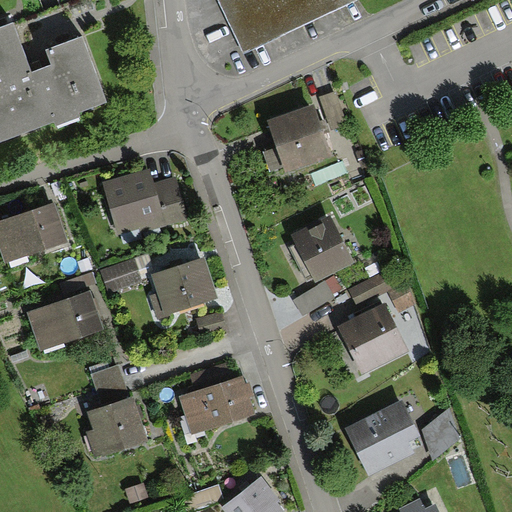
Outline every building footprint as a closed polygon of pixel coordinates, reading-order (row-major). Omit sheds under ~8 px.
[(222,0),(245,47),(342,0),(222,0)] [(12,26),(0,30),(0,144),(105,107),(80,37),(45,49),(50,64),(29,72),(12,26)] [(311,105),(273,118),(290,168),(328,155),(311,105)] [(174,165),(96,191),(112,237),(190,211),(174,165)] [(46,204),(0,218),(0,269),(61,250),(46,204)] [(332,219),(295,234),(313,275),(349,260),(332,219)] [(191,248),(143,269),(164,316),(211,295),(191,248)] [(91,294),(28,314),(41,354),(104,333),(91,294)] [(385,307),(345,326),(364,365),(403,346),(385,307)] [(233,370),(175,394),(192,435),(250,411),(233,370)] [(127,396),(75,416),(91,460),(143,440),(127,396)] [(402,403),(352,427),(372,467),(422,443),(402,403)] [(280,511),(253,475),(202,511),(280,511)] [(435,511),(430,498),(405,509),(406,511),(435,511)]
